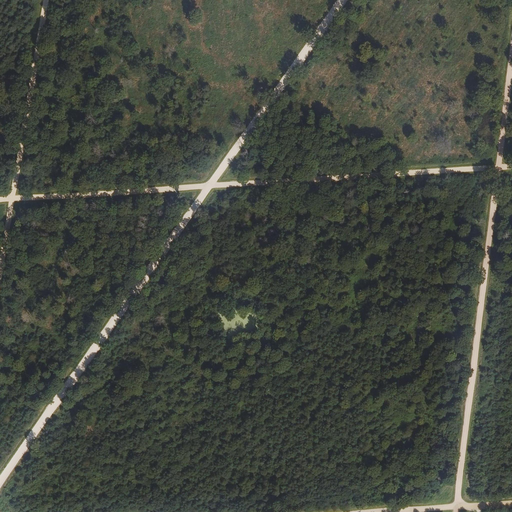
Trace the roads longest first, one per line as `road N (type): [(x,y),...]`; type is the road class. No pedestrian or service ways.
road 1 (track): [(341,0),(0,483)]
road 2 (track): [(511,166),(0,204)]
road 3 (track): [(511,47),(456,511)]
road 4 (track): [(0,279),(45,0)]
